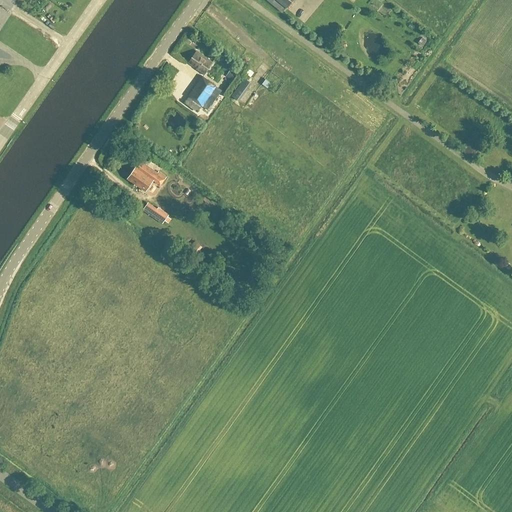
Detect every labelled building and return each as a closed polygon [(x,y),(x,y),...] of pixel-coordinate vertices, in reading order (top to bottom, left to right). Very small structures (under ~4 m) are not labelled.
[(276,0),(286,8),(293,0),(276,0)] [(0,26),(9,13),(0,7),(0,26)] [(205,74),(213,62),(197,51),(189,63),(205,74)] [(202,106),(216,86),(203,77),(189,96),(202,106)] [(233,94),(244,103),(257,86),(245,77),(233,94)] [(471,157),(488,133),(478,126),(461,150),(471,157)] [(160,185),(166,177),(159,172),(158,173),(142,162),(138,168),(136,167),(128,179),(145,191),(146,192),(154,180),(160,185)] [(162,224),(169,214),(159,207),(152,216),(162,224)]
